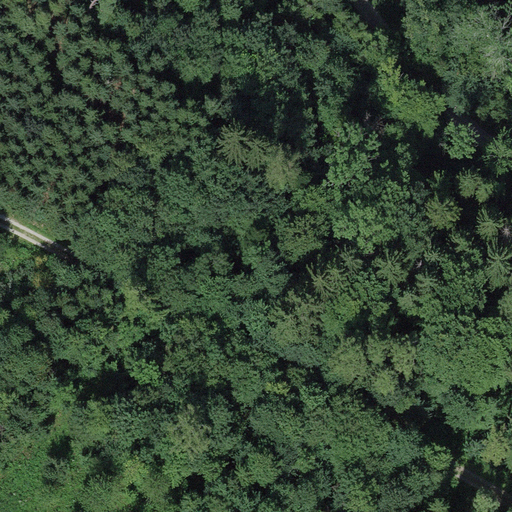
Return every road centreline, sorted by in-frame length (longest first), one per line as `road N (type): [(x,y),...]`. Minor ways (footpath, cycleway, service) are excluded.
road 1 (track): [(511,508),(84,258),(0,222)]
road 2 (track): [(364,0),(477,140),(511,158)]
